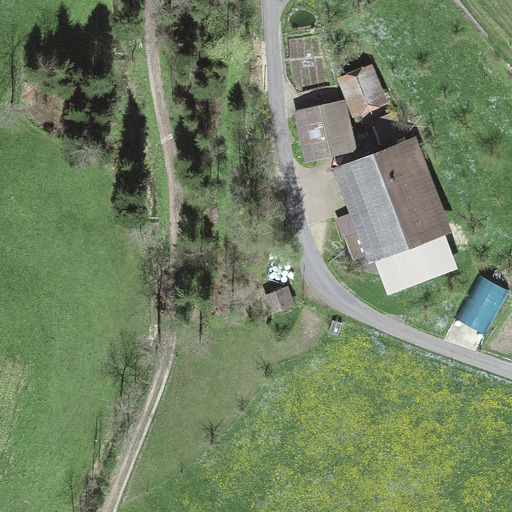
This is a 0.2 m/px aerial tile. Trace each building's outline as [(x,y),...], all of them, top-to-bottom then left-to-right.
[(353,117),(388,103),(373,65),(338,79),(353,117)] [(306,160),(355,149),(344,100),(295,111),(306,160)] [(377,125),(384,143),(411,133),(402,109),(379,118),(377,125)] [(416,137),(333,169),(369,263),(452,232),(416,137)] [(478,279),(454,322),(482,337),(506,294),(478,279)] [(288,286),(263,296),(271,315),(296,305),(288,286)]
